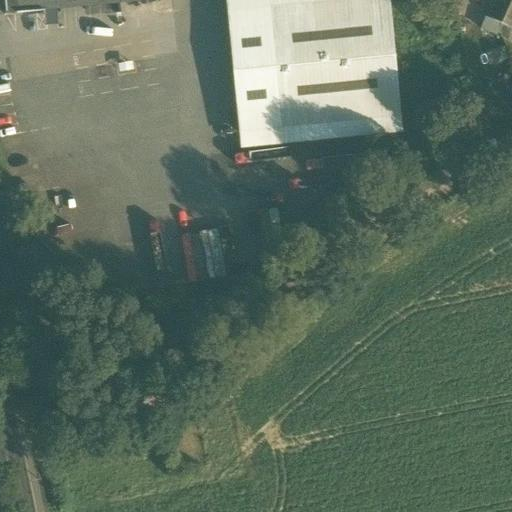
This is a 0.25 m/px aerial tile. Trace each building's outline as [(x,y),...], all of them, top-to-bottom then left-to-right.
[(3,0),(5,15),(157,0),(3,0)] [(239,0),(226,1),(227,14),(268,10),(366,0),(239,0)] [(388,0),(366,0),(268,10),(280,130),(401,119),(388,0)] [(511,0),(499,0),(490,20),(501,25),(511,2),(511,0)] [(511,2),(501,25),(511,30),(511,2)] [(239,134),(280,130),(268,10),(227,14),(231,50),(239,134)] [(501,25),(490,20),(485,18),(480,29),(502,39),(498,31),(501,25)] [(507,41),(511,31),(511,30),(501,25),(498,31),(502,39),(507,41)] [(280,130),(239,134),(240,150),(402,134),(401,119),(280,130)] [(269,211),(249,213),(250,238),(270,236),(269,211)]
